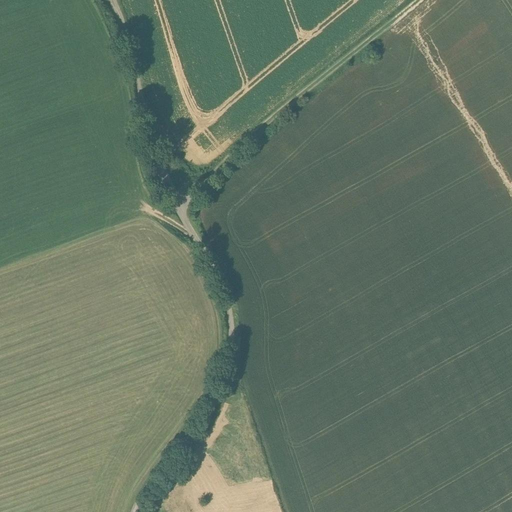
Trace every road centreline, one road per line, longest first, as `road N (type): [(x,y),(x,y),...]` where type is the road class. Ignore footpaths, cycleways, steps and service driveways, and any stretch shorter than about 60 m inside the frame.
road 1 (unclassified): [(134,511),(217,396),(230,327),(220,287),(154,156),(111,0)]
road 2 (track): [(179,211),(277,114),(417,0)]
